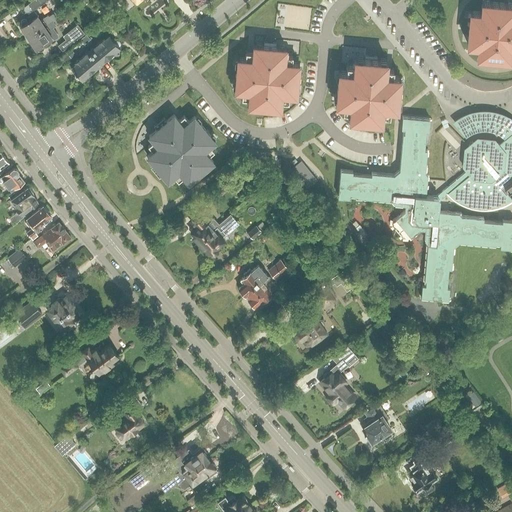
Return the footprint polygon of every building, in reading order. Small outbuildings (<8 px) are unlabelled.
[(49,15),(42,20),(38,15),(34,9),(46,0),(26,0),(23,3),(22,7),(25,11),(30,12),(34,18),(28,21),(28,20),(27,20),(27,19),(26,19),(25,19),(24,19),(22,20),(21,22),(22,24),(22,25),(21,26),(22,27),(22,29),(23,32),(26,32),(29,37),(47,24),(58,16),(56,12),(50,16),(49,15)] [(510,59),(511,48),(511,4),(482,1),(481,12),(470,11),(467,44),(478,45),(477,56),(510,59)] [(57,18),(59,17),(58,16),(47,24),(29,37),(32,42),(32,44),(34,47),(35,47),(37,49),(38,48),(38,49),(40,50),(42,50),(44,49),(45,46),(44,43),(52,38),(57,34),(53,29),(57,26),(57,25),(60,23),(57,18)] [(66,40),(59,46),(63,52),(85,34),(78,25),(63,37),(66,40)] [(87,35),(81,40),(85,45),(91,40),(87,35)] [(90,51),(100,64),(106,59),(108,61),(114,56),(112,54),(120,48),(119,47),(121,44),(120,42),(119,41),(117,40),(116,40),(114,41),(110,35),(105,39),(104,37),(98,42),(99,43),(90,51)] [(238,58),(235,90),(242,91),(242,98),(249,99),(248,106),(281,109),(281,102),(289,103),(289,95),(297,96),(300,63),(292,63),(293,55),(285,55),(286,48),(272,46),(272,49),(267,48),(268,46),(254,45),(253,52),(246,51),(245,59),(238,58)] [(95,68),(100,64),(90,51),(81,58),(80,57),(74,62),(76,64),(71,67),(77,74),(76,75),(75,78),(77,79),(79,79),(81,79),(89,73),(91,75),(97,70),(95,68)] [(66,54),(56,61),(60,67),(65,64),(66,66),(72,62),(66,54)] [(334,69),(331,101),(338,102),(338,109),(345,110),(344,117),(377,120),(377,113),(385,113),(385,106),(393,107),(396,74),(395,74),(388,73),(389,66),(381,66),(382,58),(368,57),(368,60),(363,59),(363,57),(350,55),(349,63),(342,62),(341,69),(334,69)] [(153,152),(147,156),(168,181),(173,177),(178,182),(184,177),(188,183),(213,162),(209,157),(214,152),(210,146),(215,142),(194,117),(189,121),(184,116),(178,120),(174,115),(163,124),(165,126),(161,129),(159,127),(149,136),(154,141),(148,146),(153,152)] [(451,268),(453,246),(459,241),(496,244),(496,243),(501,244),(501,247),(511,247),(511,219),(502,219),(501,222),(483,221),(483,218),(461,216),(458,213),(438,211),(439,201),(448,194),(455,200),(463,204),(471,206),(480,208),(489,208),(498,206),(506,203),(511,199),(511,150),(509,152),(503,155),(494,143),(478,142),(471,148),(467,151),(466,166),(470,171),(436,197),(425,196),(427,175),(425,171),(427,150),(424,150),(426,130),(429,130),(430,119),(403,117),(402,129),(405,129),(405,134),(403,134),(400,170),(394,175),(372,173),(372,176),(352,174),(353,171),(341,170),(339,197),(350,198),(350,195),(356,195),(356,197),(392,200),(395,204),(405,205),(404,210),(393,220),(393,225),(402,237),(409,238),(420,228),(426,229),(425,240),(428,244),(425,280),(426,280),(426,286),(423,286),(422,296),(448,299),(449,288),(447,287),(448,268),(451,268)] [(0,168),(9,162),(1,151),(0,151),(0,168)] [(306,188),(316,180),(301,162),(291,169),(306,188)] [(14,168),(1,177),(11,191),(24,182),(18,173),(18,170),(17,168),(14,168)] [(15,191),(9,195),(11,198),(10,198),(20,211),(18,213),(17,212),(10,217),(14,223),(24,216),(23,214),(38,202),(37,200),(39,199),(34,193),(36,192),(29,184),(17,194),(15,191)] [(210,190),(200,198),(205,204),(215,196),(210,190)] [(34,227),(27,232),(29,234),(32,237),(37,234),(36,233),(46,225),(44,222),(53,215),(44,204),(27,217),(34,227)] [(207,207),(191,221),(197,228),(192,232),(194,234),(193,236),(192,238),(195,241),(197,241),(198,243),(216,227),(221,223),(216,218),(214,218),(211,220),(207,215),(211,211),(207,207)] [(225,236),(240,224),(232,213),(221,223),(216,227),(198,243),(208,254),(210,253),(212,254),(214,254),(216,253),(217,250),(215,248),(223,241),(221,239),(225,236)] [(42,235),(39,232),(31,238),(33,241),(38,247),(41,244),(44,248),(48,245),(53,251),(71,237),(59,221),(42,235)] [(263,221),(258,225),(261,230),(266,225),(263,221)] [(257,225),(248,233),(255,240),(264,232),(261,230),(258,225),(257,225)] [(20,248),(8,257),(14,266),(26,257),(20,248)] [(268,271),(271,275),(272,276),(284,264),(280,260),(268,271)] [(271,275),(269,278),(268,278),(263,283),(261,282),(245,295),(249,300),(249,303),(251,305),(253,305),(254,306),(260,302),(271,293),(270,291),(275,287),(270,281),(273,278),(275,280),(288,269),(284,264),(272,276),(271,275)] [(263,283),(268,278),(269,278),(258,265),(252,270),(251,270),(251,271),(249,269),(243,274),(244,276),(241,279),(244,283),(238,288),(240,289),(239,291),(242,294),(244,294),(245,295),(261,282),(263,283)] [(402,270),(398,273),(401,278),(406,274),(402,270)] [(336,276),(327,282),(330,286),(334,283),(336,286),(341,283),(336,276)] [(334,300),(326,289),(315,297),(323,308),(334,300)] [(57,299),(58,300),(48,308),(63,327),(68,323),(69,324),(72,322),(72,320),(80,314),(75,308),(76,306),(73,302),(71,303),(66,296),(63,299),(62,297),(59,298),(57,299)] [(34,301),(16,314),(25,327),(43,314),(34,301)] [(320,336),(324,333),(321,329),(324,327),(324,323),(322,320),(319,319),(316,322),(313,317),(309,320),(308,319),(298,327),(300,329),(295,332),(294,336),(297,339),(300,340),(301,339),(306,346),(310,343),(310,344),(320,337),(320,336)] [(88,347),(61,367),(66,374),(87,358),(99,374),(114,364),(111,360),(118,355),(109,343),(99,350),(96,347),(91,350),(88,347)] [(357,354),(349,345),(337,352),(347,363),(357,354)] [(339,385),(342,383),(344,380),(338,373),(348,365),(342,359),(323,376),(325,378),(320,382),(329,392),(327,394),(334,402),(337,399),(344,406),(355,396),(348,389),(345,391),(339,385)] [(47,381),(36,389),(40,393),(50,386),(47,381)] [(473,391),(468,395),(476,406),(481,402),(473,391)] [(139,416),(136,411),(143,406),(136,397),(122,408),(125,413),(123,414),(124,416),(114,423),(117,427),(117,430),(119,433),(122,433),(124,437),(132,431),(135,432),(138,429),(138,426),(144,422),(143,421),(143,419),(142,417),(139,416)] [(366,422),(361,425),(371,442),(383,434),(385,439),(392,435),(389,430),(390,429),(385,420),(388,418),(378,403),(364,411),(368,417),(365,419),(366,422)] [(435,418),(425,425),(432,435),(441,428),(435,418)] [(434,441),(438,448),(450,440),(451,442),(464,434),(458,425),(446,433),(434,441)] [(68,435),(55,446),(63,455),(76,444),(68,435)] [(166,491),(178,482),(210,459),(206,453),(206,452),(204,449),(203,449),(202,447),(180,464),(184,469),(182,471),(184,474),(182,475),(180,474),(162,486),(166,491)] [(414,480),(411,482),(412,483),(411,486),(414,490),(417,490),(418,491),(424,487),(428,492),(434,488),(431,483),(438,479),(431,469),(430,470),(428,468),(431,466),(429,462),(431,461),(427,455),(421,458),(420,457),(414,461),(415,463),(411,466),(413,469),(408,472),(414,480)] [(214,468),(216,467),(210,459),(178,482),(184,489),(189,485),(189,484),(191,482),(192,484),(197,481),(199,484),(217,471),(214,468)] [(149,464),(137,473),(143,482),(156,473),(149,464)] [(197,494),(188,501),(192,507),(201,500),(197,494)] [(236,499),(233,494),(227,499),(225,496),(217,501),(223,509),(225,507),(228,511),(239,511),(249,505),(245,501),(247,500),(243,495),(242,496),(241,495),(236,499)]
